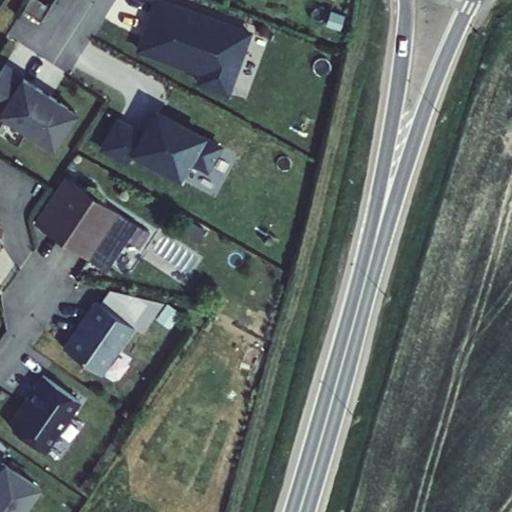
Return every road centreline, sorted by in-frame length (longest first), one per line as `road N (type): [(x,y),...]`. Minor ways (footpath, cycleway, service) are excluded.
road 1 (secondary): [(364,277),(476,0)]
road 2 (secondary): [(403,0),(364,277)]
road 3 (secondary): [(299,511),(364,277)]
